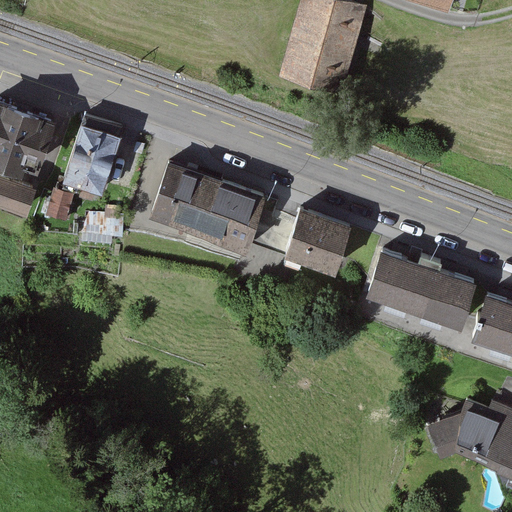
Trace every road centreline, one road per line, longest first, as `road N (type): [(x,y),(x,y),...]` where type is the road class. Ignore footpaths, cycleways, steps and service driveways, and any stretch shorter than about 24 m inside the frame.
road 1 (tertiary): [(0,51),(511,242)]
road 2 (residential): [(511,376),(356,314)]
road 3 (track): [(371,0),(458,28),(511,10)]
